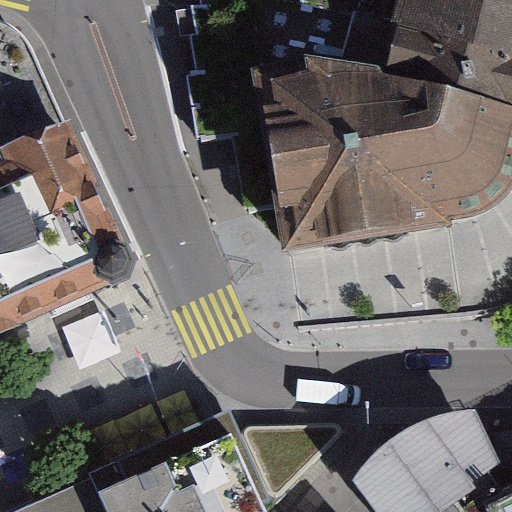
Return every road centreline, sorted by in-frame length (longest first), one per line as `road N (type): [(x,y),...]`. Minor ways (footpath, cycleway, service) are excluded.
road 1 (tertiary): [(94,0),(93,25),(134,137),(227,356),(273,375),(393,384)]
road 2 (unclassified): [(329,511),(382,434),(393,384)]
